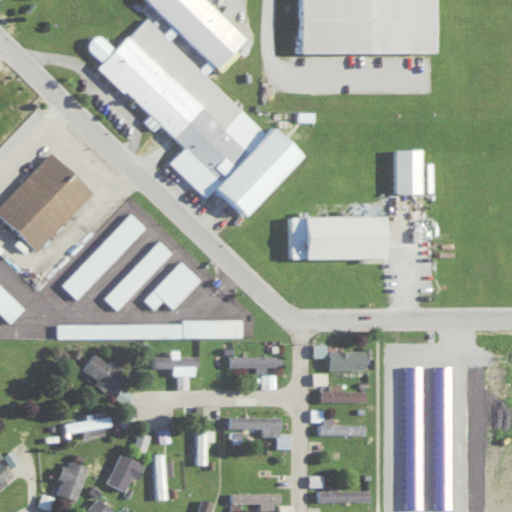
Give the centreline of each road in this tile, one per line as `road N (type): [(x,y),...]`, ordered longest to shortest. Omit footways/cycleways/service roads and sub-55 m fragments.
road 1 (residential): [(0,37),(298,322)]
road 2 (residential): [(298,322),(511,318)]
road 3 (residential): [(298,322),(296,511)]
road 4 (residential): [(298,398),(157,401),(144,411)]
